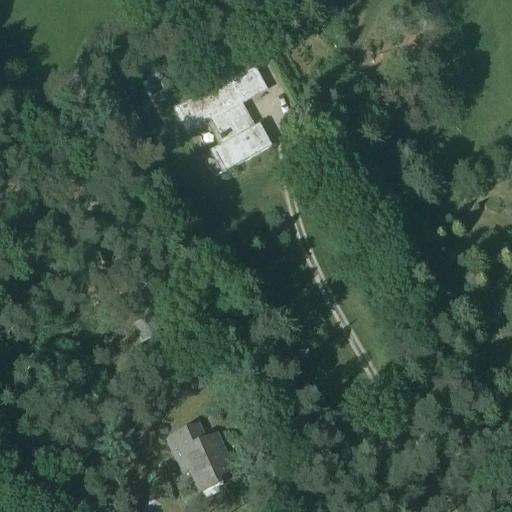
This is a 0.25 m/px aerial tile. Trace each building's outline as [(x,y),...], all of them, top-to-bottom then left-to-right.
[(253,70),(171,114),(185,140),(205,129),(217,152),(211,155),(221,175),(269,149),(258,129),(253,132),(241,110),(266,96),(253,70)] [(154,90),(136,96),(151,138),(169,132),(154,90)] [(132,127),(120,133),(127,146),(139,140),(132,127)] [(304,137),(288,145),(305,176),(321,167),(304,137)] [(132,401),(116,409),(123,423),(139,414),(132,401)] [(199,428),(169,440),(184,474),(193,471),(203,494),(201,494),(202,495),(219,488),(219,490),(224,488),(223,486),(235,481),(235,480),(233,480),(223,457),(227,456),(219,437),(205,443),(199,428)]
